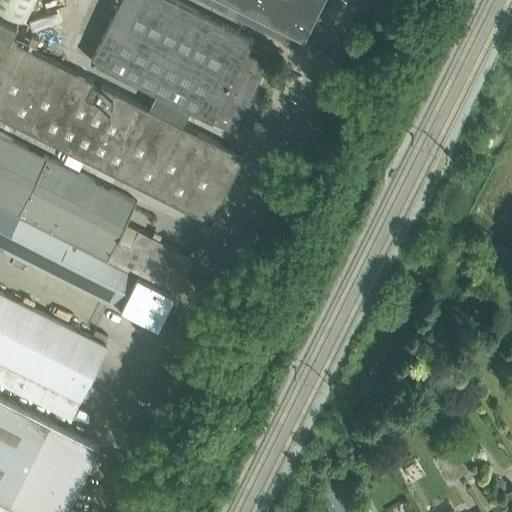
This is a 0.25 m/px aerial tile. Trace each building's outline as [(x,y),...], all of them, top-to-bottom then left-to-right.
[(0,0),(0,7),(27,21),(37,0),(0,0)] [(176,0),(119,0),(91,60),(156,92),(190,109),(234,131),(275,48),(176,0)] [(208,0),(243,17),(281,36),(299,45),(321,0),(208,0)] [(0,115),(211,220),(244,154),(183,123),(190,109),(156,92),(149,107),(9,37),(16,23),(0,14),(0,115)] [(247,113),(241,127),(250,132),(257,118),(247,113)] [(0,203),(176,291),(197,249),(196,249),(195,250),(194,249),(192,249),(190,254),(137,228),(130,243),(118,237),(125,222),(136,199),(0,131),(0,203)] [(0,203),(0,247),(159,326),(176,291),(0,203)] [(511,265),(511,250),(501,242),(493,252),(511,265)] [(0,381),(70,416),(106,342),(105,341),(105,342),(0,289),(0,381)] [(0,497),(29,511),(65,511),(87,468),(99,443),(0,394),(0,497)] [(459,442),(447,448),(462,474),(473,467),(459,442)] [(450,480),(462,474),(447,448),(435,455),(450,480)] [(0,511),(29,511),(0,497),(0,511)] [(351,504),(355,511),(370,511),(363,498),(351,504)]
